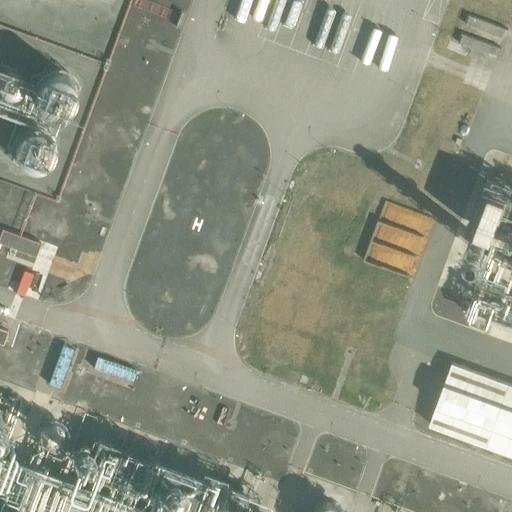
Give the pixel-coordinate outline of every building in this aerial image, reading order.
[(471,16),(462,44),(501,57),(510,30),(471,16)] [(79,97),(79,96),(78,89),(74,83),(69,79),(62,77),(55,78),(51,80),(47,82),(43,88),(42,91),(42,95),(43,102),(44,106),(47,109),(52,112),(59,114),(66,113),(70,112),(73,109),(77,104),(79,97)] [(58,150),(58,149),(58,145),(57,141),(53,136),(50,133),(45,131),(39,130),(35,131),(31,132),(26,136),(23,141),(21,145),(21,149),(21,153),(23,156),(27,163),(32,166),(39,168),(46,167),(52,163),(57,156),(58,150)] [(2,228),(0,233),(0,242),(35,256),(40,242),(2,228)] [(511,383),(454,363),(432,426),(511,454),(511,383)] [(75,438),(74,432),(71,427),(68,424),(65,422),(58,421),(53,422),(50,424),(47,427),(43,432),(42,438),(43,443),(46,448),(51,452),(57,454),(60,454),(64,453),(70,450),(74,445),(75,438)] [(83,437),(69,480),(168,511),(260,511),(266,496),(83,437)] [(343,511),(340,507),(337,504),(334,503),(328,501),(322,503),(319,504),(316,507),(312,511),(343,511)]
